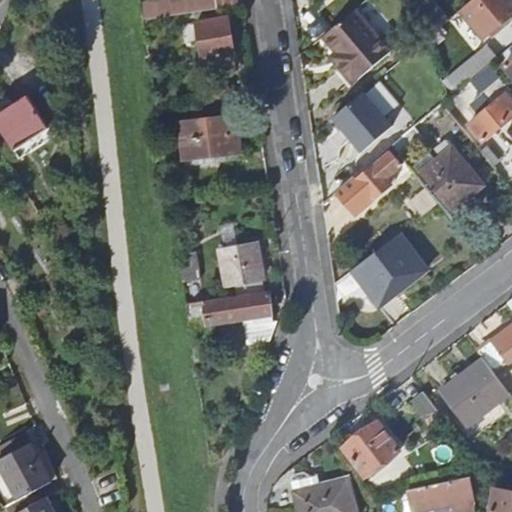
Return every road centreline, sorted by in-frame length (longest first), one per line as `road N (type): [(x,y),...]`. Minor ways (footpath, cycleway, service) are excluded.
road 1 (residential): [(268,0),(309,282),(314,382)]
road 2 (residential): [(314,382),(377,370),(511,269)]
road 3 (residential): [(93,508),(0,300)]
road 4 (residential): [(244,511),(245,482),(314,382)]
